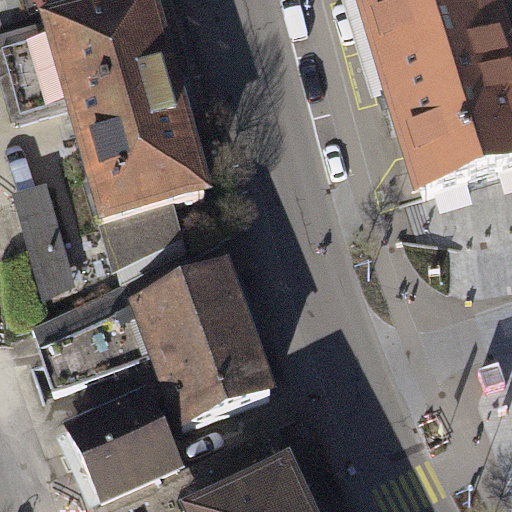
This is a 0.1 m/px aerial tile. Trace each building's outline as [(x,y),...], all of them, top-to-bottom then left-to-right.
[(13,0),(16,8),(43,0),(13,0)] [(511,80),(488,0),(361,0),(421,201),(511,174),(511,80)] [(213,204),(156,5),(0,49),(0,62),(12,102),(68,89),(125,292),(190,262),(175,214),(213,204)] [(46,192),(18,200),(36,261),(64,253),(46,192)] [(59,401),(160,367),(146,325),(202,305),(190,262),(125,292),(43,333),(59,401)] [(202,305),(146,325),(160,367),(187,443),(272,413),(231,295),(202,305)] [(104,511),(123,511),(184,484),(150,407),(74,441),(104,511)] [(184,484),(123,511),(301,511),(270,445),(184,484)]
